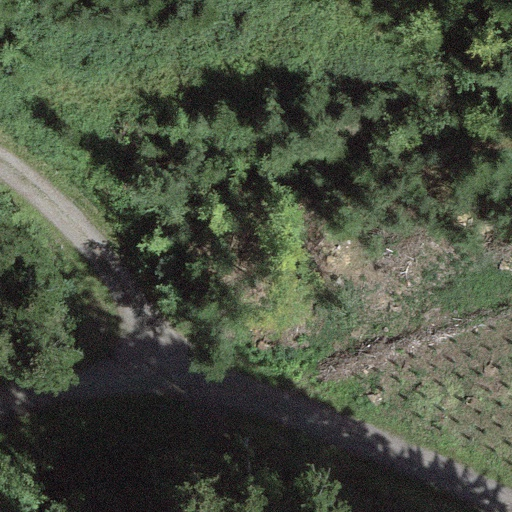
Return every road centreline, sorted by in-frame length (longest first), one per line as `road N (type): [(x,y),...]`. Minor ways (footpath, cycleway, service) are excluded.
road 1 (track): [(0,400),(58,384),(159,382),(275,401),(511,501)]
road 2 (track): [(0,169),(76,231),(145,335),(159,382)]
